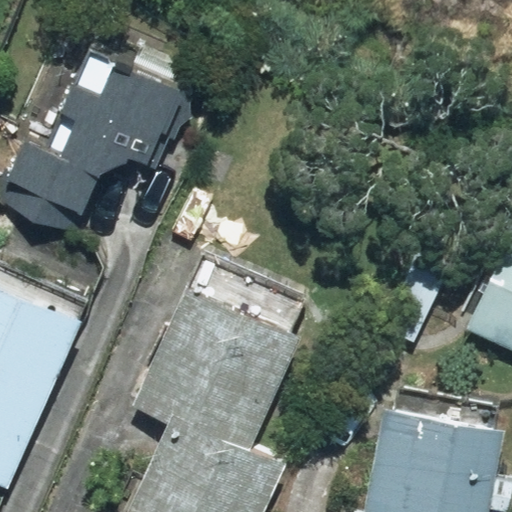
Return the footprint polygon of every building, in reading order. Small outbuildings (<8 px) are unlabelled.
[(163,154),(194,67),(89,29),(67,91),(85,97),(70,137),(34,125),(19,166),(105,198),(126,140),(163,154)] [(511,335),(511,235),(472,317),(511,335)] [(419,333),(458,258),(424,241),(385,316),(419,333)] [(0,468),(21,478),(98,303),(0,259),(0,468)] [(264,431),(315,322),(202,269),(144,393),(181,410),(133,511),(271,511),(301,448),(264,431)] [(499,511),(511,447),(511,413),(397,391),(372,511),(499,511)]
